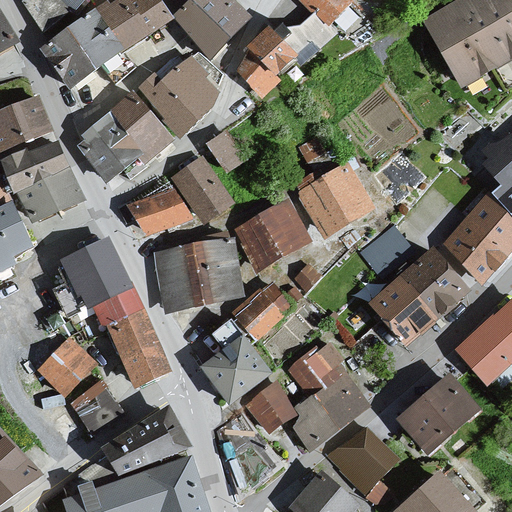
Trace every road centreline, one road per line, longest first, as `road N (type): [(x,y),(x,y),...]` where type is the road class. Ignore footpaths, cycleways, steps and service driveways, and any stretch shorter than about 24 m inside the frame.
road 1 (residential): [(511,276),(252,511)]
road 2 (residential): [(103,208),(199,147),(230,112),(252,43),(271,19)]
road 3 (residential): [(103,208),(0,0)]
road 4 (unknown): [(230,112),(428,0)]
road 5 (residential): [(185,388),(20,511)]
road 6 (residential): [(185,388),(155,300),(116,228)]
road 7 (residential): [(229,511),(185,388)]
road 8 (residential): [(116,228),(0,288)]
